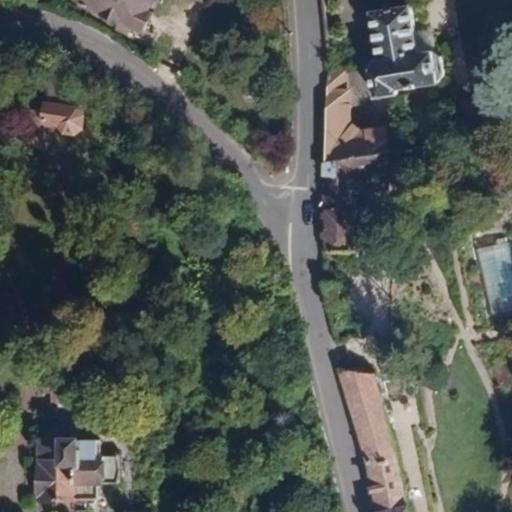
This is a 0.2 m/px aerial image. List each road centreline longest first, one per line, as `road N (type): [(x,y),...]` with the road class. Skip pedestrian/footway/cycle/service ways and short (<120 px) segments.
road 1 (tertiary): [(0,16),(42,18),(80,33),(278,207),(301,215)]
road 2 (tertiary): [(301,215),(314,329),(362,511)]
road 3 (tertiary): [(306,0),(301,215)]
